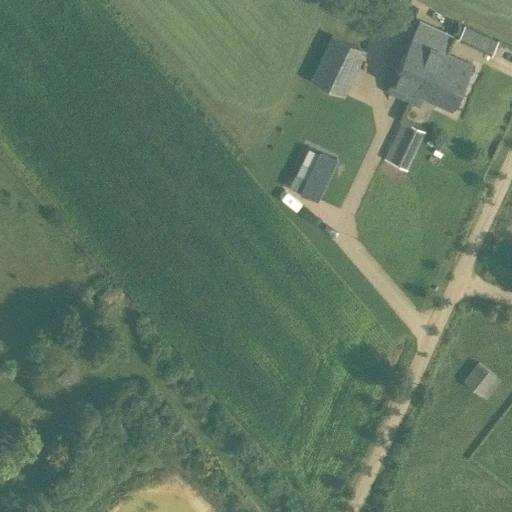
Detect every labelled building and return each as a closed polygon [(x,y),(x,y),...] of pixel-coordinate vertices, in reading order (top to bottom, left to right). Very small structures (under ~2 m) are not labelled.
[(457,40),(474,47),(481,32),(464,24),(457,40)] [(311,78),(326,85),(344,94),(364,50),(332,35),(311,78)] [(451,108),(472,62),(412,35),(391,81),(451,108)] [(406,168),(424,130),(401,119),(383,158),(406,168)] [(295,170),(288,185),(318,199),(338,156),(320,148),(307,176),(295,170)] [(279,169),(261,161),(257,171),(274,179),(279,169)] [(481,394),(496,375),(478,360),(463,379),(481,394)]
